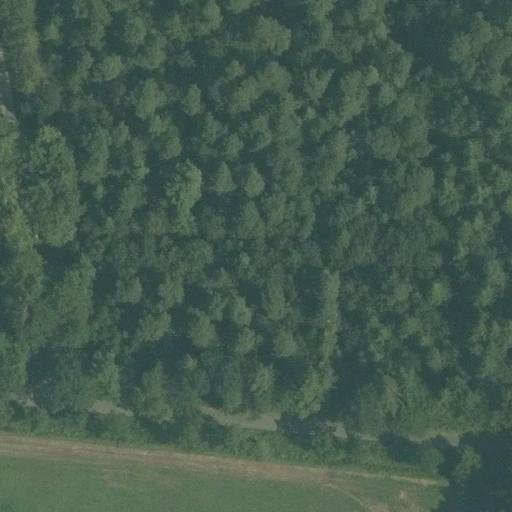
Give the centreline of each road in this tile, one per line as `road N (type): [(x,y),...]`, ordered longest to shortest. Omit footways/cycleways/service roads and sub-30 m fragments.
road 1 (unclassified): [(511,447),(0,398)]
road 2 (track): [(0,76),(59,404)]
